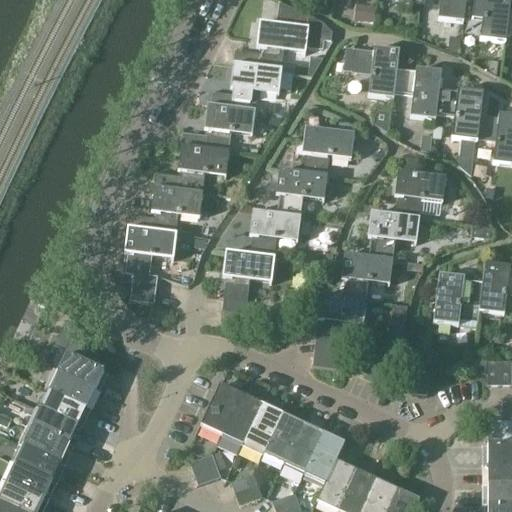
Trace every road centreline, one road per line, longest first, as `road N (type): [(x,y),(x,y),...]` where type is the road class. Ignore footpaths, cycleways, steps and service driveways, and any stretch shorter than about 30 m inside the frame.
road 1 (residential): [(189,356),(130,331),(112,310),(94,280),(93,240),(199,0)]
road 2 (residential): [(441,511),(440,465),(426,442),(230,352),(189,356)]
road 3 (residential): [(135,468),(189,356)]
